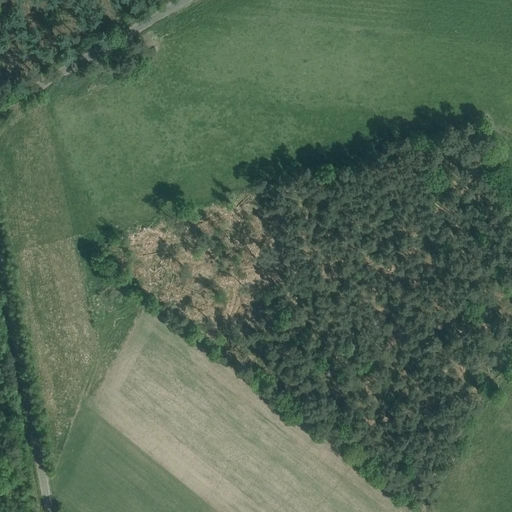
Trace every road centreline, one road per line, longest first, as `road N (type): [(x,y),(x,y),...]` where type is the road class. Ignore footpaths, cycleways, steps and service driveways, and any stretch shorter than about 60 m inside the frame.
road 1 (unclassified): [(52,511),(0,239)]
road 2 (unclassified): [(0,111),(185,0)]
